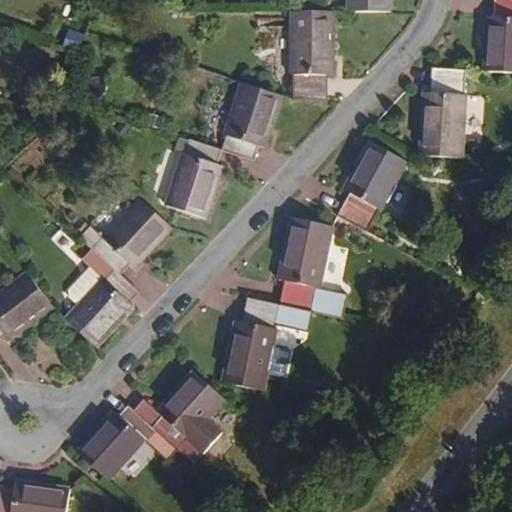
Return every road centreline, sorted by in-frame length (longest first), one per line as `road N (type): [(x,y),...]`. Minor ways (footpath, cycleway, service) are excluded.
road 1 (residential): [(435,0),(433,23),(52,436),(38,449),(0,439)]
road 2 (residential): [(511,385),(416,511)]
